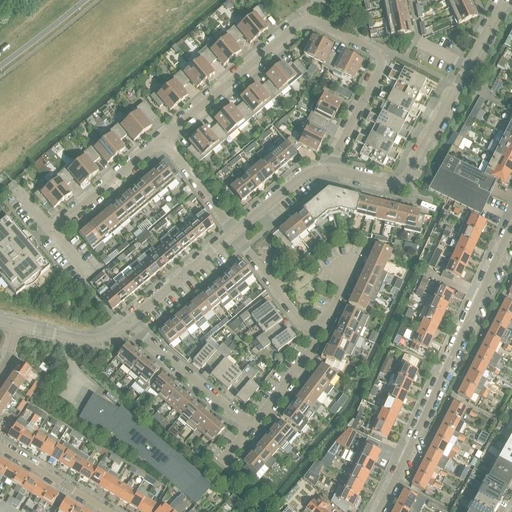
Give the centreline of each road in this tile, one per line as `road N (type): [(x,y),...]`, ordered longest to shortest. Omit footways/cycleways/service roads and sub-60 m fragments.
road 1 (residential): [(511,225),(377,511)]
road 2 (residential): [(504,0),(406,176),(382,183),(327,168)]
road 3 (residential): [(161,139),(299,20),(377,53)]
road 4 (residential): [(248,427),(129,321)]
road 5 (residential): [(49,230),(161,139)]
road 6 (residential): [(129,321),(100,341),(84,341),(0,320)]
road 7 (residential): [(232,233),(129,321)]
road 8 (residential): [(312,341),(232,233)]
road 9 (residential): [(327,168),(380,65),(377,53)]
road 10 (residential): [(109,511),(0,445)]
